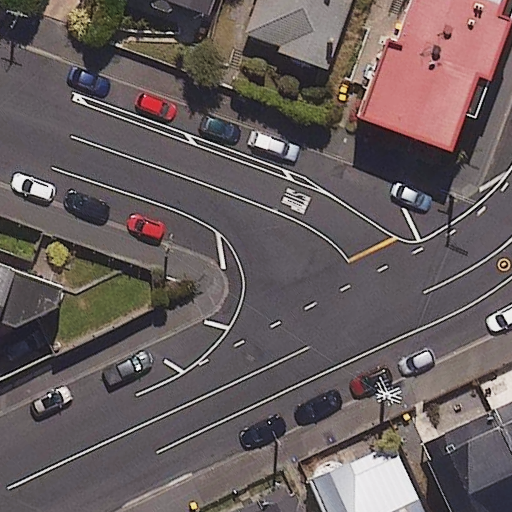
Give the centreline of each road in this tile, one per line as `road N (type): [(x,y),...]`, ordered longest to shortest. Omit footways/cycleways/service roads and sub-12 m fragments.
road 1 (residential): [(0,489),(425,289)]
road 2 (residential): [(0,108),(291,211),(425,289)]
